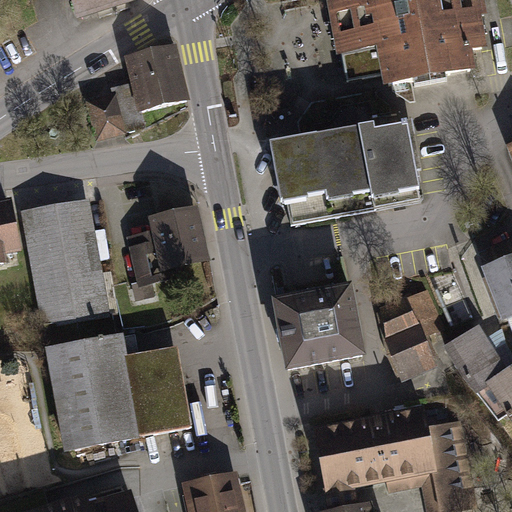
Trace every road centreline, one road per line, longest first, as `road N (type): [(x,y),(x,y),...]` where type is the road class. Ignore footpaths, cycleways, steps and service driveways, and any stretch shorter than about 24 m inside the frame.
road 1 (tertiary): [(283,511),(217,150)]
road 2 (secondary): [(187,3),(0,121)]
road 3 (tertiary): [(217,150),(0,171)]
road 4 (tertiary): [(217,150),(187,3)]
